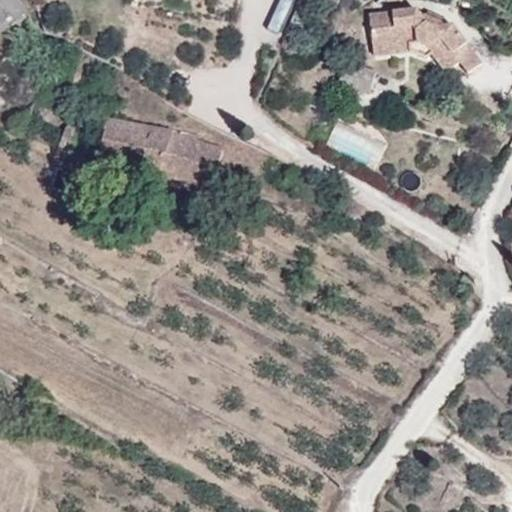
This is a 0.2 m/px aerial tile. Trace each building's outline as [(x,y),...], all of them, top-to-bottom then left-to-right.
[(0,0),(0,33),(15,24),(18,23),(0,0)] [(29,13),(18,0),(0,0),(18,23),(29,18),(29,13)] [(417,7),(392,9),(394,27),(372,30),(373,45),(423,40),(433,52),(448,70),(458,62),(468,74),(482,62),(449,23),(435,25),(438,19),(426,13),(421,13),(417,7)] [(433,52),(423,40),(373,45),(375,56),(414,51),(428,57),(433,52)] [(339,84),(371,94),(377,72),(345,62),(339,84)] [(385,145),(339,122),(326,149),(372,172),(385,145)]
